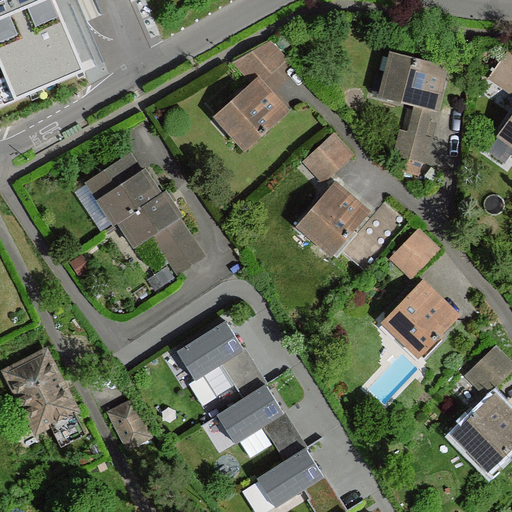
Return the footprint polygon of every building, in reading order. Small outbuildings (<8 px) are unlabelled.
[(59,89),(33,30),(15,38),(40,97),(59,89)] [(271,41),(247,54),(268,79),(288,60),(271,41)] [(511,46),(498,67),(511,77),(511,46)] [(264,82),(268,79),(247,54),(232,62),(252,85),(255,82),(284,115),(289,110),(264,82)] [(394,78),(389,98),(415,105),(432,109),(443,66),(394,54),(388,77),(394,78)] [(21,55),(0,64),(0,104),(36,90),(21,55)] [(394,78),(388,77),(380,75),(376,92),(378,94),(389,98),(394,78)] [(231,131),(247,148),(284,115),(255,82),(252,85),(223,112),(236,127),(231,131)] [(409,132),(426,136),(432,109),(415,105),(409,132)] [(409,132),(403,130),(396,156),(406,159),(422,163),(425,164),(431,137),(426,136),(409,132)] [(355,156),(335,135),(315,152),(335,174),(355,156)] [(327,181),(335,174),(315,152),(305,161),(325,184),(327,181)] [(106,170),(117,188),(143,172),(131,154),(106,170)] [(419,175),(422,163),(406,159),(403,171),(419,175)] [(100,200),(117,188),(106,170),(88,182),(100,200)] [(100,200),(116,224),(121,222),(162,195),(146,170),(143,172),(117,188),(100,200)] [(367,216),(333,186),(305,221),(320,234),(315,239),(333,255),(367,216)] [(165,192),(162,195),(121,222),(137,247),(155,235),(166,253),(191,236),(179,219),(183,217),(165,192)] [(442,250),(420,229),(401,249),(422,269),(442,250)] [(206,257),(191,236),(166,253),(179,274),(206,257)] [(422,269),(401,249),(391,259),(411,280),(422,269)] [(455,319),(420,285),(389,317),(403,331),(399,335),(420,356),(455,319)] [(226,319),(175,350),(193,381),(244,350),(226,319)] [(511,371),(511,362),(497,347),(478,365),(498,386),(511,371)] [(47,353),(9,372),(38,429),(76,410),(47,353)] [(466,377),(486,396),(498,386),(478,365),(466,377)] [(267,382),(216,413),(234,443),(285,412),(267,382)] [(511,420),(491,400),(460,430),(474,444),(469,449),(489,470),(511,448),(511,420)] [(132,401),(111,413),(129,447),(151,436),(132,401)] [(307,447),(256,478),(274,508),(325,477),(307,447)]
